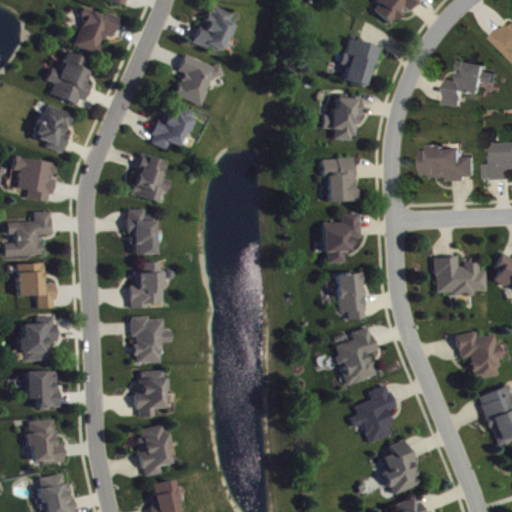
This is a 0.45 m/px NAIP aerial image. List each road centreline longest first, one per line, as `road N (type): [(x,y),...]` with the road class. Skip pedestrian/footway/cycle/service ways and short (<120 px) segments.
road 1 (residential): [(476,511),(395,289),(392,172),(397,114),(414,69),(432,36),(468,0)]
road 2 (residential): [(162,0),(85,186),(93,446),(110,511)]
